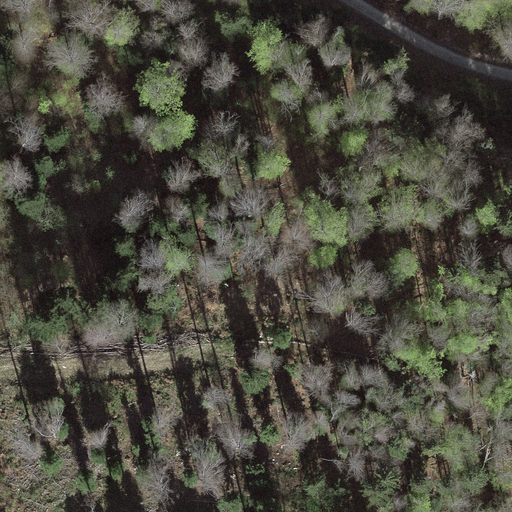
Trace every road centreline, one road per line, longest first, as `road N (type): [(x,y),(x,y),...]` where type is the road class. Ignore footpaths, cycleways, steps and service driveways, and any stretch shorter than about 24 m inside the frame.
road 1 (track): [(511,75),(466,65),(345,0)]
road 2 (track): [(0,375),(163,364)]
